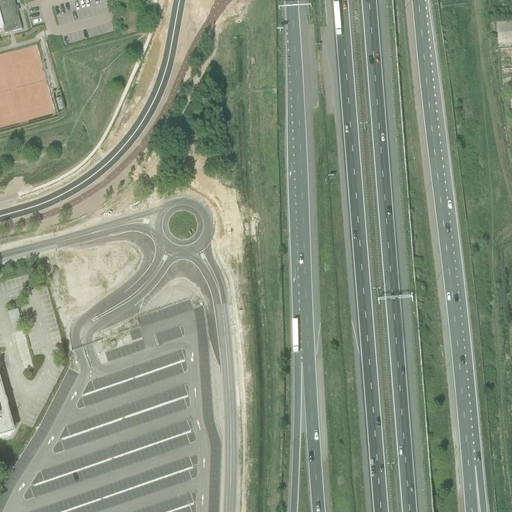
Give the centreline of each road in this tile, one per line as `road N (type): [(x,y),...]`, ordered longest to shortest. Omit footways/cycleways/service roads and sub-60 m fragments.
road 1 (motorway): [(340,0),(380,511)]
road 2 (motorway): [(408,511),(368,0)]
road 3 (trunk): [(464,416),(417,0)]
road 4 (trunk): [(291,0),(307,362)]
road 5 (tertiary): [(0,216),(72,189),(127,141),(161,77),(179,0)]
road 6 (track): [(511,218),(492,243),(511,511)]
road 7 (trunk): [(210,270),(224,332),(229,511)]
road 8 (track): [(476,0),(497,157),(511,205)]
road 9 (trunk): [(307,362),(293,511)]
road 10 (trunk): [(307,362),(318,511)]
road 11 (unknown): [(0,297),(27,295),(41,340),(38,379),(27,388),(15,380)]
road 12 (tertiary): [(0,257),(129,222)]
